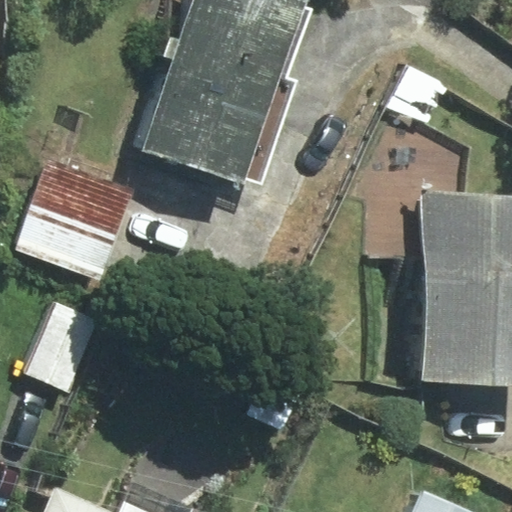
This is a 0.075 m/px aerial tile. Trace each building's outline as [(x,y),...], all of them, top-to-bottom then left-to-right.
[(279,8),(256,0),(166,0),(116,150),(219,185),(279,8)] [(120,189),(27,157),(0,236),(0,253),(88,283),(120,189)] [(509,194),(405,187),(392,379),(508,386),(511,322),(511,201),(509,202),(509,194)] [(90,322),(38,304),(11,379),(64,398),(90,322)] [(242,373),(224,413),(273,435),(291,396),(242,373)] [(171,511),(126,492),(117,511),(94,511),(38,487),(26,511),(171,511)] [(463,511),(408,489),(398,511),(463,511)]
